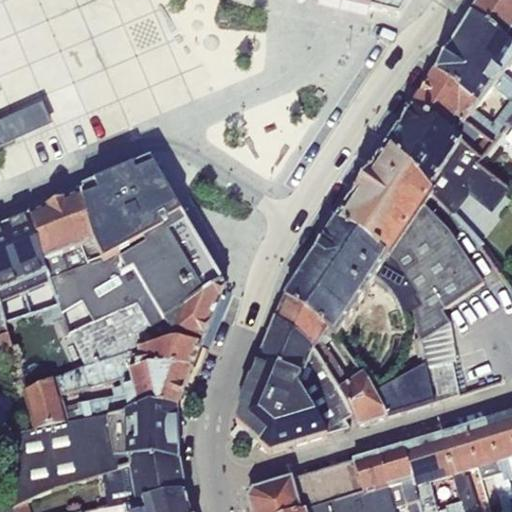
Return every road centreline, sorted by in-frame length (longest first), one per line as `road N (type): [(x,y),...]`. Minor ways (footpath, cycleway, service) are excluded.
road 1 (residential): [(298,216),(159,137),(0,213)]
road 2 (residential): [(217,479),(511,393)]
road 3 (tertiary): [(298,216),(266,270),(210,417),(217,479)]
road 4 (tertiary): [(449,0),(412,40),(298,216)]
